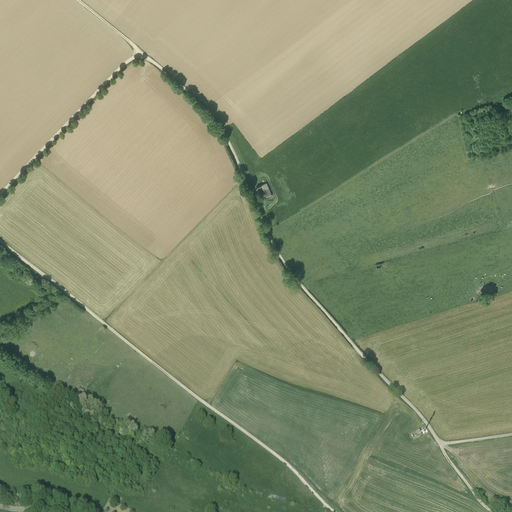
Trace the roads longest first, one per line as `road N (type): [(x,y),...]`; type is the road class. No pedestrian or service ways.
road 1 (unclassified): [(439,444),(287,268),(212,116),(143,55)]
road 2 (track): [(334,511),(280,458),(0,241)]
road 3 (unclassified): [(0,194),(127,60),(143,55)]
